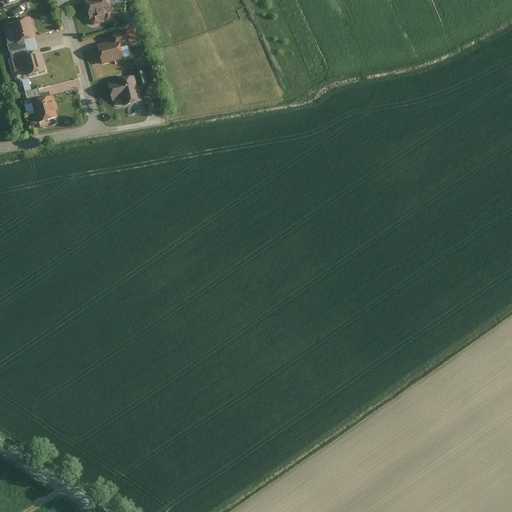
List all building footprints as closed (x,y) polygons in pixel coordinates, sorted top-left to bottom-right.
[(110,0),(85,0),(83,1),(90,26),(116,20),(110,0)] [(131,10),(121,16),(128,26),(138,20),(131,10)] [(32,15),(10,20),(16,45),(38,40),(32,15)] [(115,42),(97,46),(101,65),(125,60),(122,48),(130,47),(127,30),(113,32),(115,42)] [(42,51),(24,55),(29,77),(46,73),(42,51)] [(133,60),(140,68),(147,63),(141,54),(133,60)] [(137,77),(108,83),(113,102),(127,99),(128,106),(143,103),(137,77)] [(54,97),(33,102),(39,124),(59,119),(54,97)]
